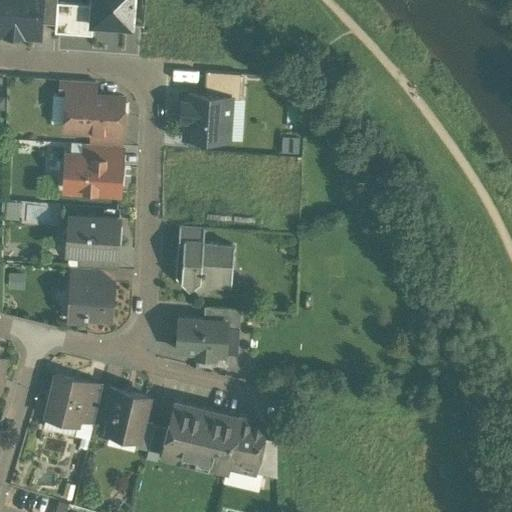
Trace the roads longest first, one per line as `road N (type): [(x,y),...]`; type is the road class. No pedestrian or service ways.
road 1 (residential): [(0,65),(150,78),(143,365)]
road 2 (track): [(329,0),(439,119),(511,225)]
road 3 (residential): [(143,365),(275,396)]
road 4 (residential): [(0,464),(41,337)]
